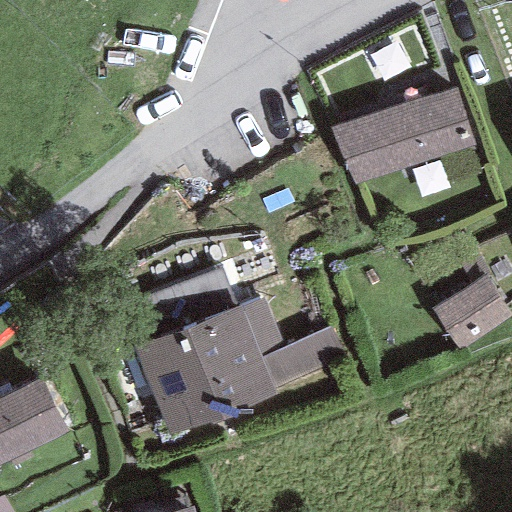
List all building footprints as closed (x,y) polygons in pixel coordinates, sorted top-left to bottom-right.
[(455,80),(336,117),(354,176),(473,139),(455,80)] [(511,311),(511,308),(485,267),(434,300),(462,344),(511,311)] [(238,296),(133,334),(167,428),(273,391),(348,355),(329,321),(259,352),(238,296)] [(39,370),(0,387),(0,455),(65,425),(39,370)] [(197,511),(192,491),(138,504),(140,511),(197,511)] [(12,511),(3,493),(0,494),(0,511),(12,511)]
